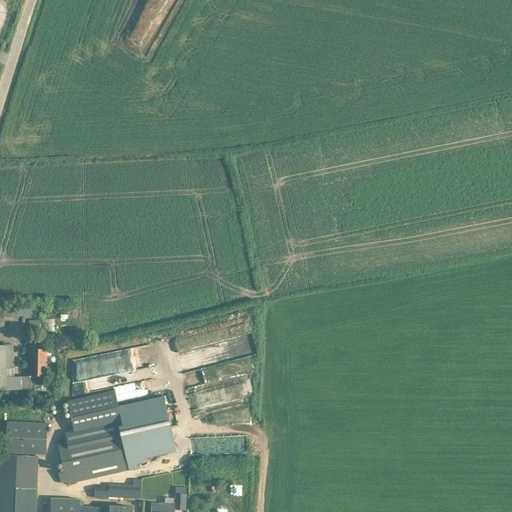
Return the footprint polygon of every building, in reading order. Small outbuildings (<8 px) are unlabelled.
[(44,303),(0,303),(0,328),(5,329),(5,314),(30,314),(30,330),(41,330),(41,314),(44,314),(44,303)] [(227,357),(251,352),(244,318),(201,327),(204,340),(223,336),(227,357)] [(171,344),(178,347),(181,341),(174,338),(171,344)] [(0,388),(34,389),(34,397),(46,397),(46,348),(29,348),(29,364),(24,364),(24,374),(13,374),(13,344),(0,343),(0,388)] [(147,344),(66,358),(72,394),(80,393),(78,377),(151,365),(147,344)] [(214,374),(247,368),(245,356),(207,362),(209,376),(214,375),(214,374)] [(179,383),(188,385),(190,374),(182,373),(179,383)] [(59,438),(69,483),(150,465),(149,458),(176,452),(164,397),(117,407),(113,392),(70,401),(77,431),(114,422),(115,426),(59,438)] [(58,402),(44,404),(45,416),(59,415),(58,402)] [(47,453),(47,423),(10,423),(10,453),(0,453),(0,511),(37,511),(38,497),(34,497),(34,453),(47,453)] [(200,453),(241,451),(241,435),(199,436),(200,453)] [(99,487),(100,496),(143,494),(143,478),(132,478),(132,485),(99,487)] [(177,486),(177,508),(187,508),(187,486),(177,486)] [(47,511),(98,511),(99,507),(79,507),(79,499),(48,498),(47,511)] [(147,511),(173,511),(174,504),(148,503),(147,511)]
